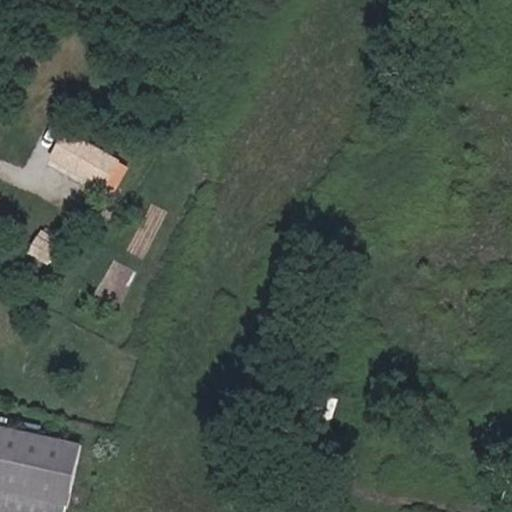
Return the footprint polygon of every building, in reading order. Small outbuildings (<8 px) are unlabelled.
[(110,189),(125,159),(66,129),(51,159),(110,189)] [(288,466),(326,477),(345,420),(308,408),(288,466)] [(16,437),(0,433),(0,442),(13,446),(16,437)] [(86,511),(97,467),(46,454),(30,450),(13,446),(0,442),(0,504),(5,505),(2,511),(86,511)] [(46,454),(48,447),(31,442),(30,450),(46,454)]
